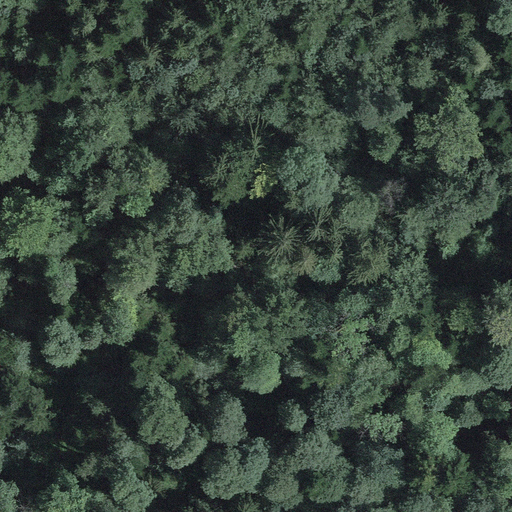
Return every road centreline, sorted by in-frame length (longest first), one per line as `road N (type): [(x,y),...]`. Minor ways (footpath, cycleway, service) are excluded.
road 1 (track): [(90,511),(0,199)]
road 2 (track): [(0,190),(12,149),(37,117),(105,61),(148,0)]
